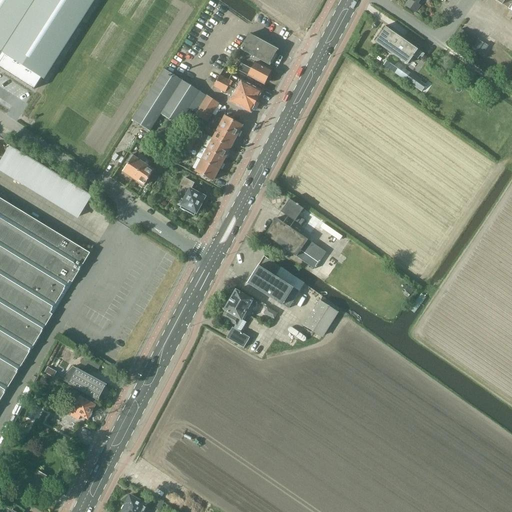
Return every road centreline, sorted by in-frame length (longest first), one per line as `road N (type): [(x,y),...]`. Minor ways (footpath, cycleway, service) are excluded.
road 1 (primary): [(345,0),(212,261)]
road 2 (primary): [(212,261),(82,511)]
road 3 (unclassified): [(212,261),(0,118)]
